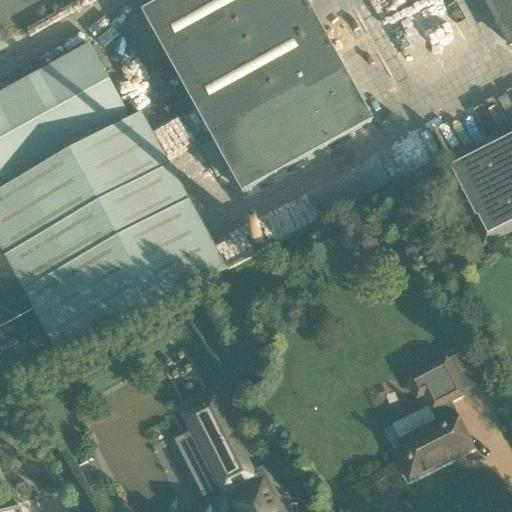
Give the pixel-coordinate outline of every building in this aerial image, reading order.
[(173,0),(145,16),(208,130),(214,142),(228,168),(242,193),(369,124),(301,0),(173,0)] [(511,0),(484,0),(510,46),(511,45),(511,0)] [(0,95),(0,191),(130,120),(89,46),(0,95)] [(0,251),(58,358),(225,267),(142,115),(0,193),(0,251)] [(511,135),(450,167),(473,214),(467,217),(482,248),(511,232),(511,135)] [(228,168),(214,142),(201,150),(215,175),(228,168)] [(376,159),(312,194),(326,220),(390,185),(376,159)] [(0,259),(0,326),(28,311),(0,259)] [(403,446),(400,463),(409,481),(472,449),(454,415),(457,414),(452,403),(466,396),(447,358),(405,379),(416,401),(423,398),(436,424),(401,442),(403,446)] [(277,511),(263,483),(262,484),(258,475),(253,477),(213,398),(183,414),(217,480),(215,481),(217,486),(219,485),(224,494),(227,492),(237,511),(236,511),(210,511),(209,510),(206,511),(277,511)]
